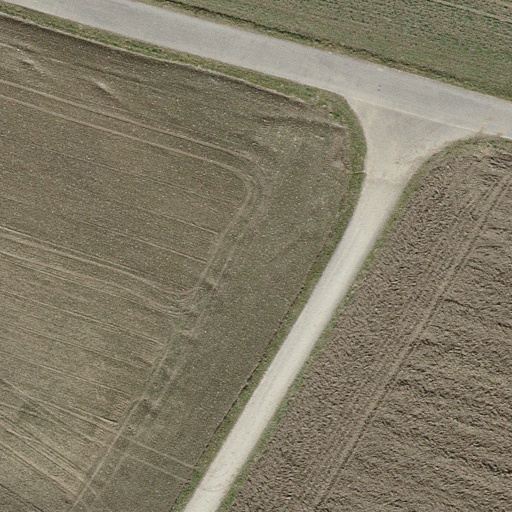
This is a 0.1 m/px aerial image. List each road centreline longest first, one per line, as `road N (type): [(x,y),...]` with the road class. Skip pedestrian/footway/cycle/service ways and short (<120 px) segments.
road 1 (track): [(51,0),(511,127)]
road 2 (track): [(426,106),(385,215),(205,511)]
